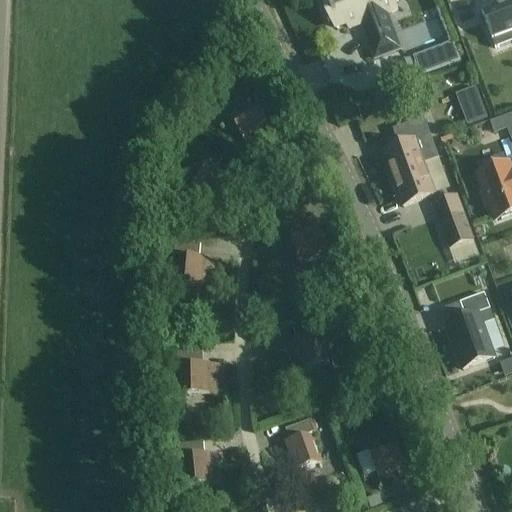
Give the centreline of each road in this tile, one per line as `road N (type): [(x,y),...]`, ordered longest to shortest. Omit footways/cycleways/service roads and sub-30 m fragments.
road 1 (unclassified): [(479,511),(385,260),(255,0)]
road 2 (unknown): [(315,115),(266,178),(247,223),(237,313),(240,402),(270,511)]
